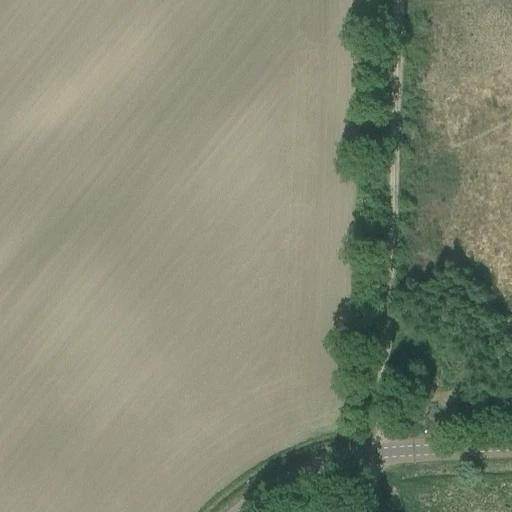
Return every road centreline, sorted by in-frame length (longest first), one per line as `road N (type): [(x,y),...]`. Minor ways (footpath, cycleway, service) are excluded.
road 1 (track): [(382,0),(368,511)]
road 2 (unclassified): [(255,511),(304,472),(366,447),(511,439)]
